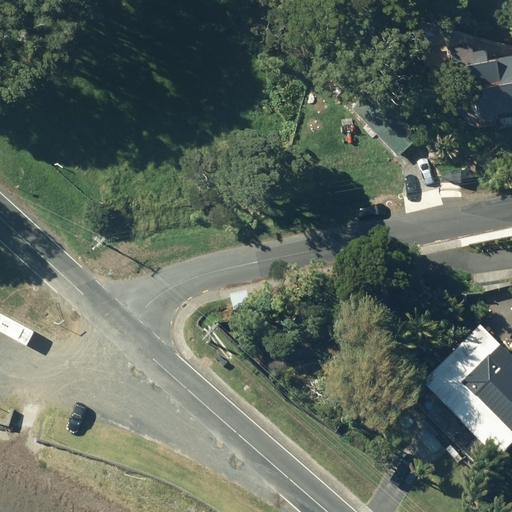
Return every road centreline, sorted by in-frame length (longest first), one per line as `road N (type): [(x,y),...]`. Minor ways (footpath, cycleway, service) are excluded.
road 1 (residential): [(122,331),(153,298),(207,272),(511,210)]
road 2 (secondary): [(327,511),(122,331)]
road 3 (secondary): [(122,331),(0,219)]
